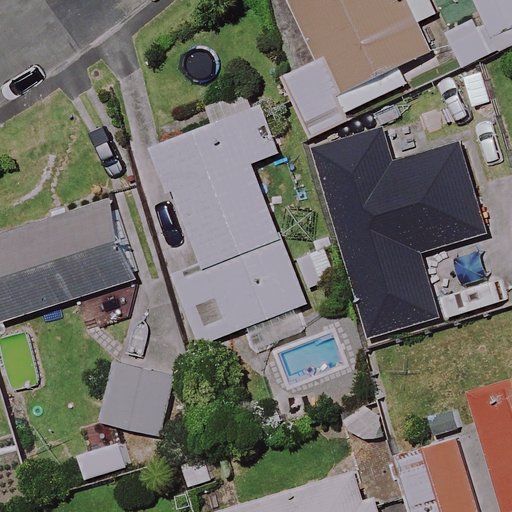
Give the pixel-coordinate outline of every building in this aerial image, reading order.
[(296,0),(294,1),(324,60),(288,78),(315,132),(411,83),(403,67),(436,51),(410,0),(296,0)] [(511,46),(511,0),(477,0),(489,25),(455,41),(467,68),(511,46)] [(208,271),(286,242),(257,164),(282,154),(264,107),(161,146),(208,271)] [(395,164),(384,127),(320,146),(376,333),(439,314),(420,250),(486,230),(460,145),(395,164)] [(138,281),(114,202),(0,235),(0,307),(4,322),(138,281)] [(286,242),(208,271),(178,282),(201,345),(250,327),(258,350),(286,339),(277,316),(310,304),(286,242)] [(175,375),(118,366),(109,427),(165,436),(175,375)] [(511,511),(511,384),(471,396),(481,433),(399,456),(414,511),(511,511)] [(381,511),(377,497),(364,502),(355,473),(226,511),(381,511)]
